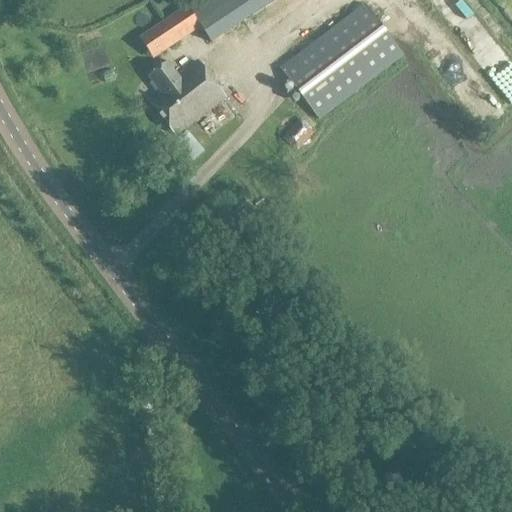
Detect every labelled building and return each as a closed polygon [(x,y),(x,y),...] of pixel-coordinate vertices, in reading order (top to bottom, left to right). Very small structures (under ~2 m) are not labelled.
[(511,0),(494,13),(511,37),(511,0)] [(363,5),(279,69),(319,121),(403,57),(363,5)] [(180,19),(157,39),(173,57),(195,37),(180,19)] [(443,93),(466,77),(445,48),(422,65),(443,93)] [(158,92),(148,100),(175,136),(224,99),(196,62),(177,77),(167,65),(149,79),(158,92)] [(511,86),(498,98),(511,115),(511,86)] [(476,143),(492,132),(479,113),(488,107),(483,100),(458,117),(476,143)] [(300,119),(282,139),(297,152),(314,133),(300,119)] [(238,196),(227,206),(242,226),(254,217),(238,196)]
